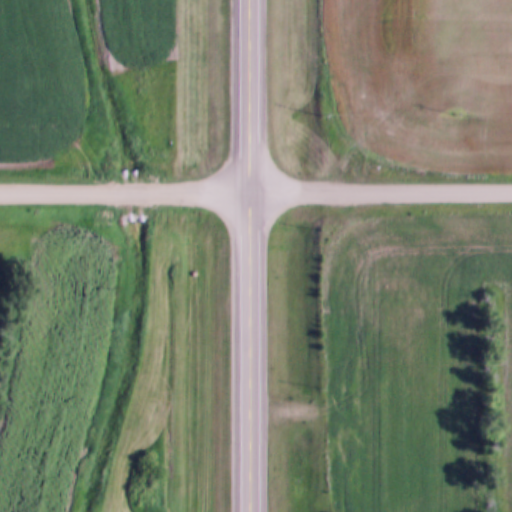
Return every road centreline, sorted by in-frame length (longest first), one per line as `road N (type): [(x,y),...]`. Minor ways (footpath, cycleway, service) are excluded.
road 1 (secondary): [(249,511),(249,0)]
road 2 (tertiary): [(250,196),(511,195)]
road 3 (tertiary): [(0,195),(121,196)]
